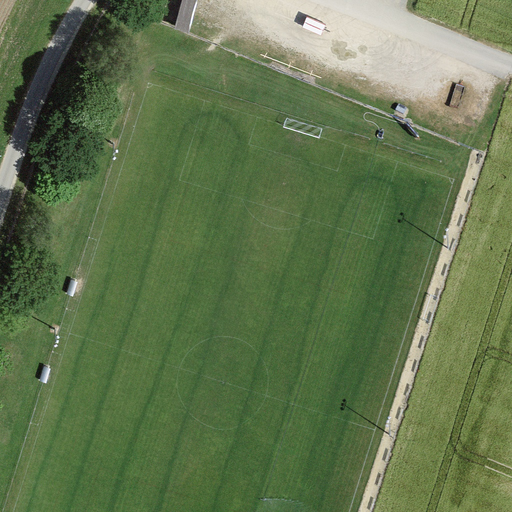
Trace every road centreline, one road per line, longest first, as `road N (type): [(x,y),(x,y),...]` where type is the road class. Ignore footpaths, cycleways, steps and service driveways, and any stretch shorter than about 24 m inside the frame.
road 1 (track): [(84,0),(22,127),(0,198)]
road 2 (unclassified): [(323,0),(511,66)]
